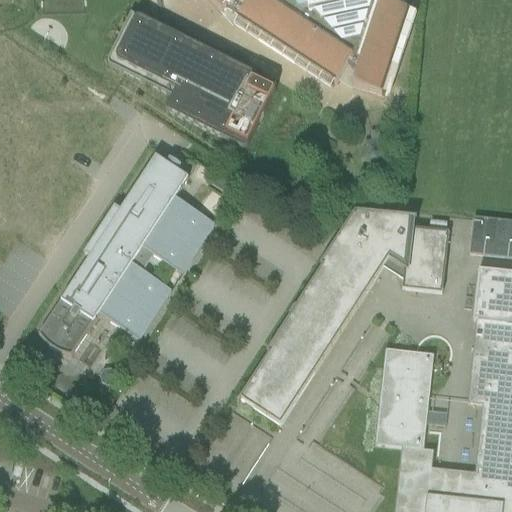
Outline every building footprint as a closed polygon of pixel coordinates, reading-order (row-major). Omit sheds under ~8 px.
[(205,0),(221,17),(226,12),(239,21),(237,25),(335,89),(341,78),(354,82),(352,90),(381,100),(408,16),(403,14),(400,0),(205,0)] [(107,63),(107,65),(107,66),(108,68),(109,69),(110,69),(171,100),(165,114),(199,131),(240,151),(241,152),(243,152),(245,151),(246,150),(247,149),(274,95),(275,93),(275,91),(274,89),(273,88),(272,87),(172,37),(151,27),(130,16),(107,61),(107,63)] [(0,126),(15,123),(0,64),(0,126)] [(116,116),(34,119),(35,147),(117,144),(116,116)] [(364,144),(360,160),(374,168),(385,157),(380,144),(364,144)] [(17,154),(0,154),(0,233),(21,232),(17,154)] [(167,167),(166,166),(165,167),(154,160),(118,215),(113,212),(83,258),(88,262),(38,339),(41,342),(43,345),(46,348),(49,350),(52,353),(55,355),(59,356),(62,358),(66,359),(70,360),(71,360),(98,318),(138,344),(170,294),(138,273),(149,257),(181,278),(214,227),(174,202),(187,182),(177,175),(178,174),(176,173),(177,172),(168,166),(167,167)] [(65,165),(24,239),(52,254),(93,180),(65,165)] [(207,186),(234,204),(240,195),(213,177),(207,186)] [(391,274),(397,219),(355,215),(319,269),(321,269),(321,268),(322,269),(266,356),(267,357),(268,356),(269,356),(236,407),(237,408),(240,403),(280,429),(383,269),(391,274)] [(416,221),(397,219),(391,274),(403,282),(402,292),(442,296),(449,235),(410,231),(411,222),(416,223),(416,221)] [(474,225),(471,258),(511,262),(511,226),(475,222),(474,225)] [(511,511),(511,277),(478,274),(472,324),(476,324),(467,407),(482,408),(474,478),(431,473),(433,454),(423,453),(433,358),(385,353),(375,448),(401,451),(394,511),(511,511)] [(103,373),(99,379),(100,386),(107,390),(114,388),(117,383),(116,376),(109,372),(103,373)]
